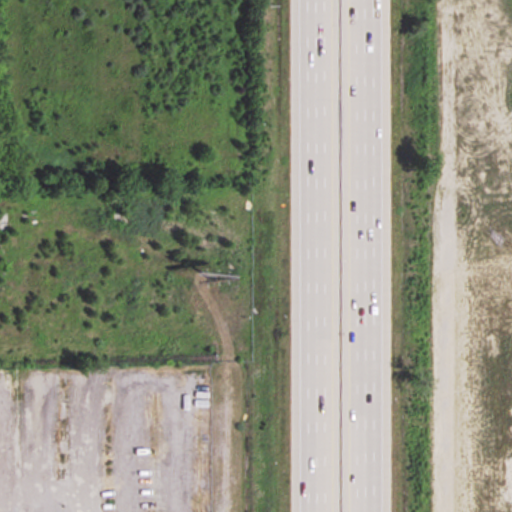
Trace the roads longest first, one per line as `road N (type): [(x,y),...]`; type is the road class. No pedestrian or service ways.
road 1 (motorway): [(369,511),(367,0)]
road 2 (motorway): [(308,0),(309,511)]
